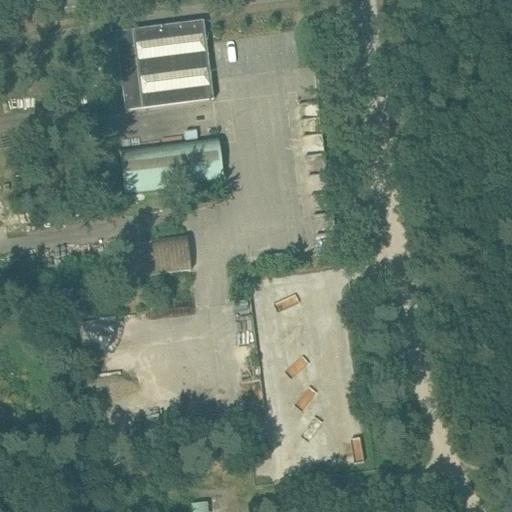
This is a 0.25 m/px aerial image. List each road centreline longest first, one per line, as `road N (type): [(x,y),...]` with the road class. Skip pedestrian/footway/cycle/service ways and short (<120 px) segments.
road 1 (track): [(365,0),(418,382),(448,467),(475,511)]
road 2 (track): [(270,498),(384,485),(448,467)]
